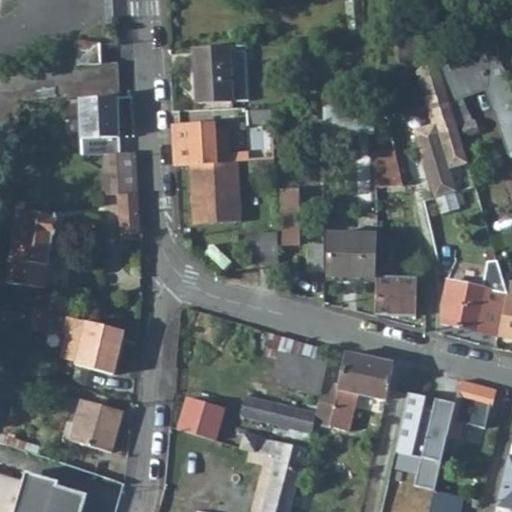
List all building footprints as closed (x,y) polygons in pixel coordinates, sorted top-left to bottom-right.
[(365,36),(362,0),(345,0),(348,37),(365,36)] [(511,136),(511,92),(493,39),(440,58),(453,95),(488,82),(508,138),(511,136)] [(77,44),(77,64),(100,64),(99,44),(77,44)] [(416,55),(415,44),(399,45),(400,56),(416,55)] [(248,102),(244,46),(193,49),(194,68),(189,68),(190,89),(195,89),(196,105),(248,102)] [(416,62),(416,55),(400,56),(401,63),(416,62)] [(448,170),(467,164),(435,60),(434,55),(415,72),(431,125),(413,131),(434,199),(455,192),(448,170)] [(396,88),(384,99),(388,116),(407,100),(396,88)] [(319,96),(307,96),(308,106),(320,106),(319,96)] [(81,98),(81,155),(105,155),(118,153),(118,97),(81,98)] [(322,136),(374,134),(374,103),(322,105),(322,136)] [(272,124),(271,109),(246,111),(247,126),(272,124)] [(173,125),(175,167),(190,166),(237,162),(248,161),(274,160),(273,152),(229,154),(215,155),(213,129),(213,123),(173,125)] [(213,129),(215,155),(229,154),(227,129),(213,129)] [(380,151),(379,188),(403,186),(395,150),(380,151)] [(105,155),(103,196),(118,195),(137,194),(134,153),(118,153),(105,155)] [(275,171),(274,160),(248,161),(249,172),(275,171)] [(237,162),(190,166),(193,225),(241,223),(237,162)] [(279,189),(280,244),(298,244),(298,188),(279,189)] [(118,195),(121,240),(140,239),(137,194),(118,195)] [(455,194),(437,199),(441,213),(459,207),(455,194)] [(17,203),(7,283),(46,287),(53,235),(54,235),(56,218),(55,218),(55,214),(24,211),(25,204),(17,203)] [(249,263),(278,262),(277,233),(248,234),(249,263)] [(326,277),(375,278),(377,235),(327,233),(326,277)] [(309,245),(309,273),(323,273),(323,245),(309,245)] [(417,279),(375,278),(374,315),(416,317),(417,279)] [(438,323),(498,335),(506,294),(447,282),(438,323)] [(511,297),(508,296),(500,335),(511,337),(511,297)] [(194,311),(184,308),(180,313),(179,323),(188,324),(193,320),(194,311)] [(43,311),(39,325),(63,331),(67,317),(43,311)] [(77,360),(76,365),(114,374),(124,331),(86,321),(81,345),(77,360)] [(317,347),(271,333),(264,356),(279,359),(272,385),(318,396),(326,364),(313,361),(317,347)] [(71,343),(67,357),(77,360),(81,345),(71,343)] [(394,363),(347,352),(339,385),(325,382),(316,413),(314,424),(329,428),(330,426),(350,431),(356,407),(383,413),(394,363)] [(494,390),(461,381),(455,403),(447,437),(459,440),(468,404),(489,410),(494,390)] [(455,403),(405,393),(393,452),(418,459),(412,486),(434,490),(447,437),(455,403)] [(316,413),(247,396),(242,417),(311,434),(314,424),(316,413)] [(223,409),(188,398),(178,430),(213,440),(223,409)] [(81,399),(70,441),(111,452),(123,411),(81,399)] [(258,438),(243,434),(241,443),(239,448),(254,452),(255,450),(258,438)] [(275,442),(258,438),(255,450),(272,455),(275,442)] [(289,511),(306,450),(275,442),(272,455),(276,456),(274,465),(275,465),(262,511),(289,511)] [(511,455),(510,455),(498,505),(511,508),(511,455)] [(0,474),(0,511),(80,511),(86,494),(23,476),(22,481),(0,474)] [(459,511),(463,497),(434,490),(429,511),(459,511)]
